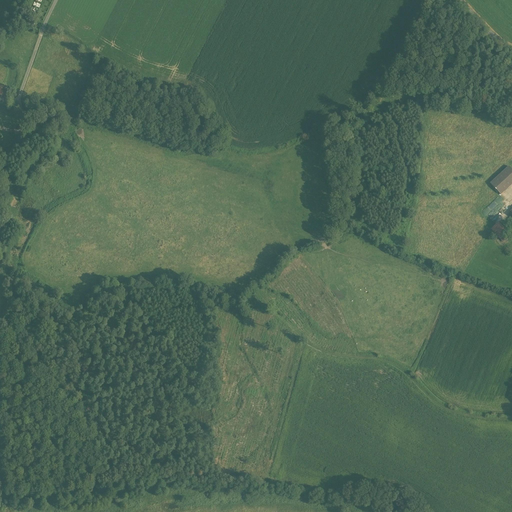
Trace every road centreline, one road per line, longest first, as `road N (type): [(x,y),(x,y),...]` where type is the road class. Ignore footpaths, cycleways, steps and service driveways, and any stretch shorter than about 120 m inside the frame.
road 1 (track): [(23,285),(57,308),(152,291),(240,313),(260,306),(301,337)]
road 2 (track): [(301,337),(336,355),(394,364),(446,410),(511,419)]
road 3 (track): [(301,337),(267,477)]
road 4 (track): [(0,372),(0,499)]
